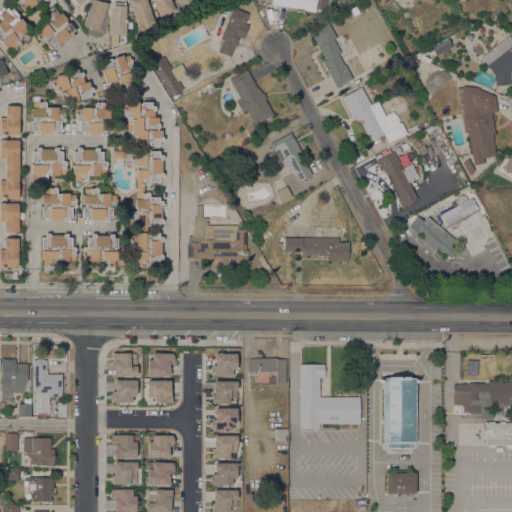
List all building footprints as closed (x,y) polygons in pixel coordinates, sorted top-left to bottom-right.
[(45,0),(44,1),(46,3),(43,5),(38,0),(37,0),(35,2),(36,3),(29,8),(28,7),(23,11),(18,4),(16,5),(14,2),(16,0),(45,0)] [(94,38),(84,33),(82,25),(89,5),(90,6),(91,0),(101,0),(107,2),(103,12),(107,18),(106,32),(94,37),(94,38)] [(145,0),(153,21),(138,26),(131,6),(132,6),(129,0),(145,0)] [(169,0),(174,9),(160,16),(152,0),(169,0)] [(326,0),(325,10),(316,8),(315,12),(304,10),(305,9),(295,8),(270,4),(270,0),(326,0)] [(364,0),(367,6),(362,9),(359,3),(364,0)] [(125,34),(109,35),(108,15),(109,15),(109,13),(110,13),(110,10),(112,10),(112,5),(113,5),(113,3),(125,2),(125,34)] [(224,4),(248,14),(244,24),(248,25),(243,38),(239,37),(236,46),(235,45),(230,56),(207,47),(224,4)] [(359,13),(353,16),(350,9),(356,6),(359,13)] [(18,16),(17,17),(19,20),(20,19),(26,25),(24,27),(28,32),(21,37),(22,39),(19,41),(23,45),(20,47),(18,46),(11,51),(7,46),(6,48),(0,41),(2,40),(0,38),(0,20),(2,19),(0,17),(0,15),(4,11),(4,10),(7,8),(8,8),(9,8),(10,10),(12,8),(18,16)] [(74,30),(71,32),(74,36),(70,38),(69,37),(58,45),(60,47),(57,49),(54,46),(51,49),(45,41),(40,45),(38,42),(40,40),(34,33),(39,29),(38,28),(48,21),(44,15),(47,13),(48,14),(55,9),(59,14),(60,12),(74,30)] [(322,61),(324,60),(310,32),(327,22),(336,37),(333,39),(340,52),(337,54),(343,65),(344,64),(352,78),(336,87),(322,61)] [(511,84),(495,85),(494,76),(486,65),(480,57),(509,35),(509,36),(511,33),(511,70),(509,72),(511,84)] [(435,55),(431,47),(447,38),(452,46),(435,55)] [(104,83),(106,83),(102,70),(100,70),(99,66),(102,65),(101,61),(111,58),(111,60),(114,59),(114,58),(122,55),(123,57),(129,55),(132,67),(127,69),(128,72),(132,87),(124,89),(125,91),(121,92),(119,87),(110,90),(109,86),(105,88),(104,83)] [(418,63),(417,64),(418,65),(415,68),(414,67),(413,68),(406,63),(412,57),(418,63)] [(172,71),(179,67),(185,76),(177,81),(183,89),(171,97),(155,71),(160,68),(156,62),(164,58),(172,71)] [(64,73),(65,75),(68,74),(67,72),(77,69),(78,72),(81,71),(83,76),(82,76),(84,83),(88,81),(90,88),(92,87),(93,91),(90,92),(91,96),(81,99),(80,97),(77,98),(78,100),(69,103),(68,100),(63,102),(60,94),(59,94),(58,91),(55,92),(50,79),(56,78),(55,76),(64,73)] [(257,89),(259,88),(273,115),(253,125),(245,109),(241,112),(235,101),(239,99),(229,79),(247,69),(257,89)] [(370,105),(377,101),(385,116),(393,111),(395,114),(396,114),(399,119),(398,121),(399,123),(401,122),(406,133),(388,143),(383,134),(369,141),(357,117),(356,117),(355,115),(351,117),(340,97),(361,86),(370,105)] [(497,111),(491,112),(494,133),(492,133),(495,155),(482,157),(483,163),(473,164),(467,132),(464,133),(457,88),(462,87),(462,86),(479,88),(479,89),(494,95),(497,111)] [(42,102),(42,100),(46,100),(45,108),(49,108),(49,107),(58,107),(57,108),(64,108),(64,117),(66,117),(65,121),(60,121),(60,131),(56,131),(56,135),(52,135),(52,133),(38,133),(38,135),(34,135),(34,131),(29,131),(30,121),(32,121),(32,118),(30,118),(30,108),(32,108),(33,102),(42,102)] [(100,135),(100,133),(87,133),(87,135),(82,135),(82,131),(79,131),(79,121),(73,121),(73,117),(75,117),(76,109),(81,109),(81,107),(90,107),(90,108),(94,108),(94,101),(98,101),(98,103),(107,103),(107,109),(109,109),(109,117),(107,117),(107,121),(109,121),(109,131),(105,131),(105,135),(100,135)] [(151,102),(151,106),(155,106),(155,110),(153,110),(153,117),(158,117),(158,124),(159,124),(159,128),(157,128),(157,130),(161,130),(161,137),(163,137),(162,141),(159,141),(159,145),(149,145),(149,151),(159,151),(159,155),(163,155),(162,159),(161,159),(161,173),(162,173),(162,177),(159,177),(159,181),(149,181),(149,186),(145,186),(145,184),(143,184),(143,193),(145,193),(145,191),(149,191),(149,197),(158,197),(158,201),(162,201),(162,205),(161,205),(161,219),(162,219),(162,223),(161,223),(161,225),(158,225),(158,227),(148,227),(148,233),(158,233),(158,237),(162,237),(162,241),(160,241),(160,255),(162,255),(162,259),(158,259),(158,263),(148,263),(148,268),(145,268),(145,266),(136,266),(136,260),(134,260),(134,251),(135,251),(135,248),(128,248),(128,242),(130,242),(130,234),(136,235),(136,232),(142,233),(142,227),(136,227),(136,224),(130,224),(130,215),(128,215),(128,211),(136,211),(136,208),(134,208),(134,199),(136,199),(136,179),(135,179),(135,169),(136,169),(136,166),(130,166),(131,153),(136,153),(136,151),(142,151),(142,145),(137,145),(137,143),(131,143),(131,133),(129,133),(129,130),(127,130),(127,129),(121,129),(121,122),(126,123),(126,121),(125,121),(125,117),(123,117),(121,117),(121,113),(123,113),(123,104),(129,104),(129,102),(151,102)] [(189,110),(183,113),(180,106),(186,103),(189,110)] [(18,135),(0,135),(0,117),(5,117),(5,105),(19,106),(18,135)] [(302,155),(299,156),(303,165),(305,164),(311,175),(299,181),(295,174),(292,175),(284,159),(274,165),(267,153),(273,150),(269,143),(290,132),(302,155)] [(18,157),(18,181),(18,198),(0,198),(0,180),(5,180),(5,158),(0,157),(0,139),(18,140),(18,157)] [(40,147),(40,149),(53,149),(53,148),(58,148),(58,151),(61,151),(61,161),(66,161),(66,164),(65,164),(65,174),(58,174),(58,175),(50,175),(50,174),(46,174),(46,181),(42,181),(42,180),(34,180),(34,174),(31,174),(31,165),(33,165),(33,162),(31,162),(31,151),(35,151),(35,147),(40,147)] [(81,147),(81,149),(94,149),(94,148),(98,148),(98,152),(102,152),(102,161),(107,161),(107,165),(106,165),(106,173),(99,173),(99,175),(87,175),(87,182),(83,182),(83,180),(74,180),(74,174),(72,174),(72,165),(74,165),(74,162),(72,162),(72,152),(76,152),(76,147),(81,147)] [(112,158),(112,150),(123,150),(123,158),(112,158)] [(402,168),(411,164),(412,165),(422,160),(428,171),(408,182),(417,199),(402,206),(396,195),(398,194),(395,189),(393,190),(390,184),(392,182),(387,172),(385,173),(382,168),(380,169),(375,160),(393,151),(402,168)] [(474,171),(469,175),(462,162),(467,158),(474,171)] [(194,167),(206,163),(219,186),(220,186),(223,193),(209,198),(207,191),(208,191),(194,167)] [(291,197),(280,202),(275,191),(286,185),(291,197)] [(93,188),(93,186),(97,186),(97,194),(110,194),(116,194),(116,208),(111,208),(111,217),(108,217),(108,221),(104,221),(104,219),(90,219),(90,221),(86,221),(86,217),(81,217),(82,207),(84,207),(84,204),(82,204),(82,195),(84,195),(85,188),(93,188)] [(57,188),(57,193),(69,193),(69,195),(75,195),(75,204),(77,204),(77,207),(71,207),(71,217),(67,217),(67,221),(63,221),(63,219),(49,219),(49,220),(45,220),(45,216),(41,216),(41,206),(43,206),(43,203),(41,203),(41,193),(43,193),(43,188),(57,188)] [(455,200),(457,199),(456,197),(461,194),(462,196),(464,195),(466,200),(471,197),(478,211),(446,228),(447,229),(446,231),(445,232),(455,239),(450,245),(457,250),(450,259),(441,252),(435,248),(434,250),(420,239),(424,235),(419,231),(417,234),(408,226),(416,216),(415,215),(452,195),(455,200)] [(18,232),(4,232),(4,221),(0,221),(0,203),(17,203),(18,232)] [(245,250),(247,250),(247,259),(226,260),(226,262),(218,262),(218,260),(215,260),(215,259),(186,259),(186,242),(187,242),(187,237),(192,237),(192,230),(193,230),(193,217),(196,217),(195,205),(201,205),(201,218),(207,218),(207,225),(237,225),(237,229),(245,229),(245,250)] [(49,233),(49,235),(63,235),(63,234),(67,234),(67,237),(71,237),(71,247),(74,247),(74,253),(69,253),(69,261),(59,261),(59,260),(55,260),(55,266),(43,266),(43,259),(40,259),(41,250),(43,250),(43,247),(41,247),(41,237),(44,237),(44,233),(49,233)] [(95,234),(95,235),(108,235),(108,234),(113,234),(113,238),(116,238),(116,248),(114,248),(114,251),(116,251),(116,260),(114,260),(114,266),(105,266),(105,268),(101,268),(101,260),(98,260),(98,261),(88,261),(88,260),(81,260),(81,247),(86,247),(86,238),(90,238),(90,233),(95,234)] [(17,267),(0,267),(0,249),(4,250),(4,237),(18,238),(17,267)] [(301,237),(338,237),(338,242),(348,242),(347,261),(326,260),(326,257),(322,257),(322,255),(301,255),(301,251),(283,251),(284,237),(301,237)] [(113,375),(113,362),(111,362),(111,353),(129,353),(129,359),(136,359),(136,375),(113,375)] [(171,353),(171,355),(173,355),(173,362),(172,362),(172,364),(168,364),(168,367),(169,367),(169,376),(147,376),(147,360),(151,360),(151,353),(171,353)] [(236,353),(236,369),(232,369),(231,376),(211,376),(211,374),(210,374),(210,367),(211,367),(211,365),(215,365),(215,362),(214,362),(214,353),(236,353)] [(11,392),(11,396),(0,396),(0,378),(1,378),(1,358),(14,358),(14,363),(26,363),(26,380),(22,392),(21,392),(11,392)] [(247,358),(256,358),(275,358),(285,359),(285,384),(275,383),(267,382),(267,376),(275,376),(275,372),(247,371),(247,358)] [(61,373),(61,396),(48,396),(48,405),(35,405),(35,392),(33,392),(33,380),(33,372),(32,372),(32,360),(36,360),(36,359),(46,359),(46,370),(47,370),(46,373),(61,373)] [(319,423),(319,429),(299,429),(299,364),(324,364),(324,377),(319,377),(319,396),(359,396),(359,423),(319,423)] [(382,443),(382,378),(394,378),(394,373),(404,373),(404,378),(415,378),(415,419),(416,419),(416,424),(415,424),(415,443),(411,443),(410,449),(386,449),(386,443),(382,443)] [(511,421),(507,421),(507,408),(508,408),(508,405),(488,405),(488,398),(481,397),(481,400),(481,405),(480,405),(480,413),(452,413),(452,384),(467,384),(467,383),(482,383),(482,386),(487,386),(487,380),(497,380),(497,377),(501,377),(501,382),(508,382),(508,374),(511,374),(511,421)] [(136,380),(136,396),(131,396),(131,402),(111,402),(111,400),(109,400),(109,394),(111,394),(111,391),(114,391),(114,388),(114,380),(136,380)] [(170,380),(170,394),(171,394),(170,403),(154,403),(154,397),(146,397),(147,380),(170,380)] [(236,381),(236,398),(229,398),(229,403),(211,403),(212,394),(213,394),(213,381),(236,381)] [(30,416),(18,416),(18,403),(30,403),(30,416)] [(236,408),(236,424),(231,424),(231,430),(211,430),(211,428),(210,428),(210,422),(211,422),(211,420),(215,420),(215,416),(214,416),(214,408),(236,408)] [(511,423),(511,447),(505,447),(505,445),(493,445),(493,447),(488,447),(488,445),(481,445),(481,423),(511,423)] [(287,428),(287,441),(273,441),(273,428),(287,428)] [(16,451),(4,451),(4,433),(17,433),(16,451)] [(131,435),(131,441),(136,441),(135,457),(114,457),(114,449),(114,445),(111,445),(111,443),(109,443),(109,437),(111,437),(111,434),(131,435)] [(172,435),(172,437),(173,437),(173,444),(172,444),(172,446),(168,446),(168,449),(169,449),(168,457),(147,457),(147,441),(151,441),(151,435),(172,435)] [(236,435),(236,453),(229,452),(229,458),(212,458),(212,449),(213,449),(213,435),(236,435)] [(49,438),(49,448),(53,448),(52,465),(46,465),(46,464),(35,464),(35,465),(28,465),(28,455),(23,455),(23,437),(49,438)] [(136,461),(136,479),(129,479),(129,484),(111,484),(111,476),(112,476),(112,467),(113,467),(113,461),(136,461)] [(172,462),(172,464),(173,464),(173,471),(172,471),(172,473),(168,473),(168,476),(169,476),(169,485),(147,484),(147,469),(151,469),(151,462),(172,462)] [(236,462),(236,478),(231,478),(231,485),(211,485),(211,482),(210,482),(210,476),(211,476),(211,474),(215,474),(215,471),(214,471),(214,462),(236,462)] [(17,480),(5,480),(5,469),(17,469),(17,480)] [(414,472),(414,493),(385,493),(385,472),(414,472)] [(52,495),(49,495),(49,501),(31,501),(31,491),(34,491),(34,484),(27,484),(27,476),(52,477),(52,486),(54,488),(54,492),(52,493),(52,495)] [(110,489),(115,489),(115,486),(119,486),(119,489),(131,489),(131,496),(135,496),(135,511),(113,511),(113,503),(114,503),(114,500),(111,500),(111,498),(109,498),(109,491),(110,491),(110,489)] [(169,498),(169,511),(146,511),(146,502),(147,502),(147,495),(147,489),(171,489),(171,498),(169,498)] [(280,511),(270,511),(270,489),(280,489),(280,511)] [(236,490),(236,507),(229,507),(229,511),(211,511),(211,503),(212,503),(213,495),(213,490),(236,490)]
